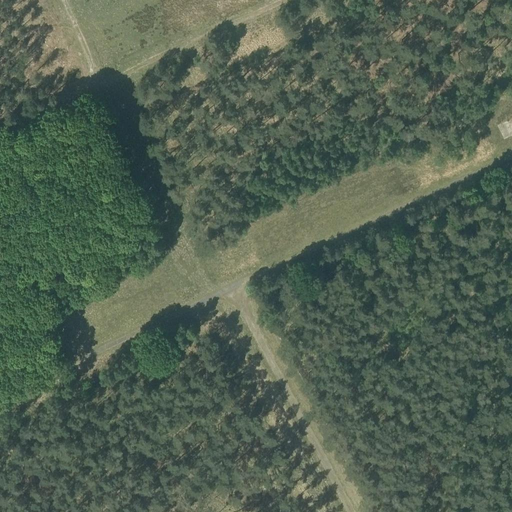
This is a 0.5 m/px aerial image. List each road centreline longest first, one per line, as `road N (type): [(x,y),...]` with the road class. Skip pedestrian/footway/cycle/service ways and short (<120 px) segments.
road 1 (track): [(511,163),(0,403)]
road 2 (track): [(239,291),(356,511)]
